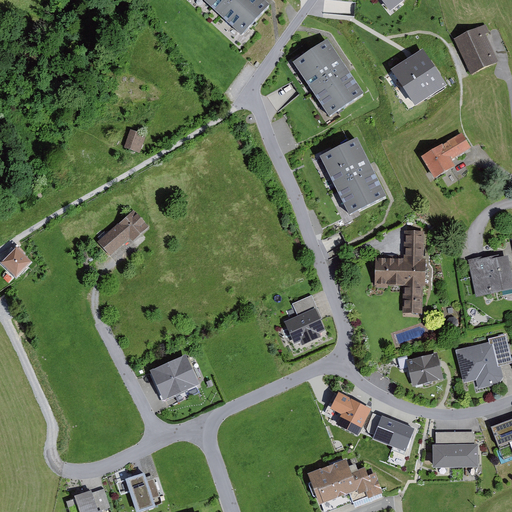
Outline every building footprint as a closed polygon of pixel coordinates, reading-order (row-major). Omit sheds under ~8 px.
[(270,3),(266,0),(206,0),(242,33),(270,3)] [(379,0),(390,13),(406,0),(379,0)] [(486,23),(454,38),(471,75),(499,62),(486,33),(489,31),(486,23)] [(364,91),(328,37),(293,60),(329,114),(364,91)] [(423,50),(391,71),(415,108),(447,87),(423,50)] [(131,129),(124,146),(140,152),(147,134),(131,129)] [(463,131),(422,154),(434,176),(456,164),(452,158),(472,147),(463,131)] [(357,136),(320,154),(350,213),(387,195),(357,136)] [(134,209),(98,241),(110,255),(130,237),(133,241),(149,226),(134,209)] [(402,313),(423,313),(423,285),(426,285),(426,258),(424,257),(424,230),(404,230),(404,257),(375,257),(375,284),(377,284),(377,287),(388,287),(388,285),(403,285),(402,313)] [(16,245),(0,260),(16,276),(31,260),(16,245)] [(482,256),(467,259),(476,296),(511,288),(511,268),(509,254),(499,256),(499,253),(482,257),(482,256)] [(298,314),(284,320),(294,343),(300,341),(302,345),(321,336),(319,332),(326,329),(321,318),(322,318),(312,295),(293,303),(298,314)] [(450,329),(455,328),(458,325),(458,320),(454,317),(449,317),(446,321),(447,326),(450,329)] [(488,341),(456,349),(464,382),(476,379),(478,389),(499,384),(503,376),(501,366),(511,363),(511,358),(506,333),(488,338),(488,341)] [(437,352),(406,359),(412,385),(443,378),(437,352)] [(186,353),(151,369),(164,399),(200,383),(186,353)] [(372,410),(337,393),(327,415),(361,432),(372,410)] [(417,428),(381,415),(372,440),(407,454),(417,428)] [(511,417),(491,426),(498,445),(511,439),(511,417)] [(433,443),(433,466),(479,466),(478,443),(474,443),(475,431),(436,431),(436,443),(433,443)] [(346,458),(308,472),(320,503),(349,492),(353,501),(368,495),(369,496),(382,491),(375,471),(368,474),(365,466),(358,469),(356,463),(349,465),(346,458)] [(145,471),(126,478),(138,511),(156,505),(154,498),(160,496),(153,477),(147,479),(145,471)] [(92,489),(75,494),(80,511),(103,511),(103,510),(111,507),(104,488),(93,492),(92,489)]
